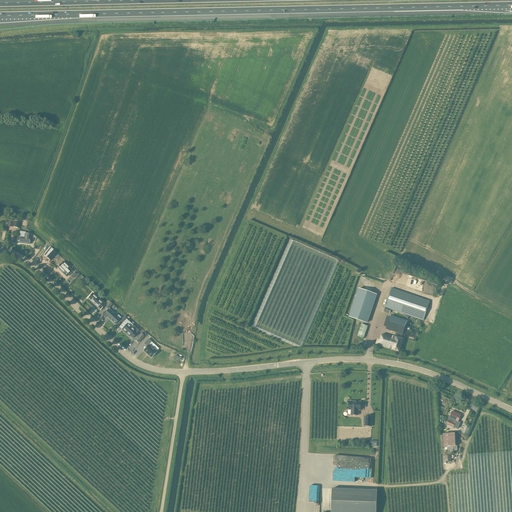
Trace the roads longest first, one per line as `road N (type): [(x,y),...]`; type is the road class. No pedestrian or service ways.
road 1 (unclassified): [(511,410),(388,362),(152,369),(117,348),(30,263),(0,250)]
road 2 (motorway): [(0,15),(511,5)]
road 3 (motorway): [(142,0),(0,2)]
